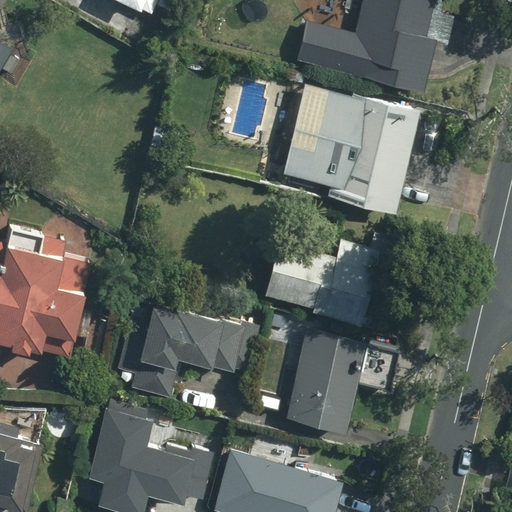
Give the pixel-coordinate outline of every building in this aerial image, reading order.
[(308,16),(300,55),(414,81),(414,80),(426,83),(437,33),(425,30),(431,0),(364,0),(358,28),(308,16)] [(0,61),(1,62),(13,39),(0,31),(0,14),(0,13),(0,61)] [(419,104),(306,78),(282,180),(395,206),(419,104)] [(381,242),(288,220),(270,295),(363,317),(381,242)] [(45,230),(42,245),(0,234),(0,332),(70,349),(92,257),(62,250),(66,235),(45,230)] [(261,323),(155,297),(149,321),(131,317),(119,365),(138,369),(135,381),(168,389),(179,348),(250,365),(261,323)] [(367,334),(307,320),(287,408),(346,421),(367,334)] [(106,394),(88,465),(107,470),(98,503),(135,511),(138,511),(146,482),(181,491),(183,482),(202,486),(211,451),(142,434),(150,405),(106,394)] [(0,496),(31,503),(44,437),(0,427),(0,496)] [(329,511),(341,471),(231,443),(216,501),(259,511),(329,511)]
